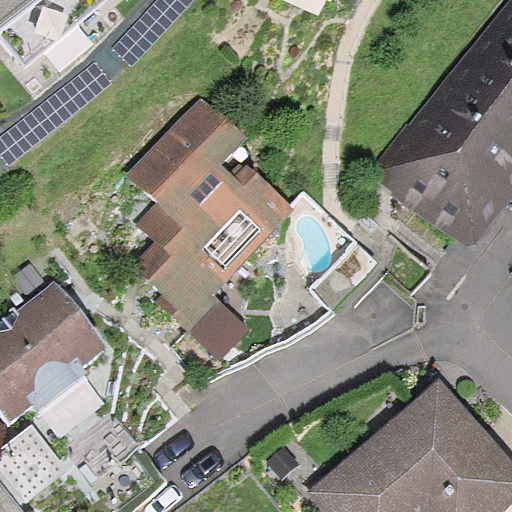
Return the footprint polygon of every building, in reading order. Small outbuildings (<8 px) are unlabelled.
[(0,0),(0,37),(26,68),(105,0),(0,0)] [(511,186),(511,21),(390,174),(471,238),(511,186)] [(237,142),(203,111),(141,179),(196,229),(174,253),(182,261),(159,287),(192,317),(277,226),(213,168),(237,142)] [(47,288),(0,324),(0,418),(8,429),(101,358),(47,288)] [(511,483),(436,397),(322,495),(336,511),(489,511),(511,493),(511,483)] [(3,453),(28,511),(76,491),(51,433),(3,453)]
